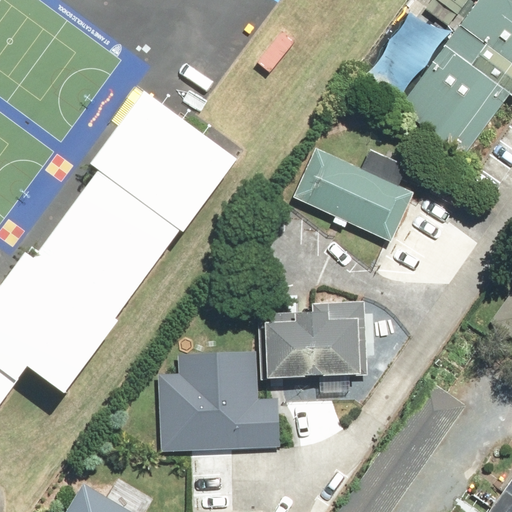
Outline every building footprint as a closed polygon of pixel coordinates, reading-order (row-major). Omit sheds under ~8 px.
[(511,0),(432,0),(424,11),(449,29),(470,0),(481,0),(402,109),(468,157),(511,96),(511,0)] [(68,397),(237,162),(189,128),(140,93),(1,287),(0,285),(0,408),(29,369),(68,397)] [(366,169),(322,149),(299,200),(337,217),(335,222),(347,227),(349,222),(394,242),(417,192),(401,184),(406,174),(371,159),(366,169)] [(511,295),(493,321),(511,334),(511,295)] [(315,309),(259,312),(263,379),(371,374),(367,300),(315,303),(315,309)] [(160,374),(163,449),(275,445),(274,400),(255,400),(253,353),(173,357),(174,373),(160,374)] [(341,511),(393,511),(470,405),(435,380),(341,511)] [(511,511),(511,475),(486,511),(511,511)] [(136,511),(88,482),(69,511),(156,511),(136,511)]
